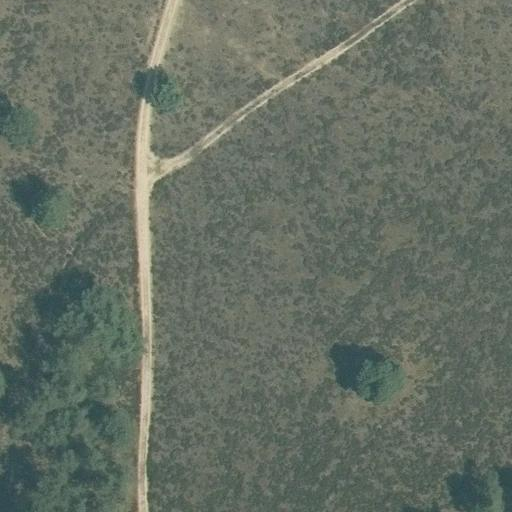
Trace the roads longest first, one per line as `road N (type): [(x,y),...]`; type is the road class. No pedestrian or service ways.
road 1 (track): [(169,0),(139,103),(138,511)]
road 2 (track): [(136,193),(411,0)]
